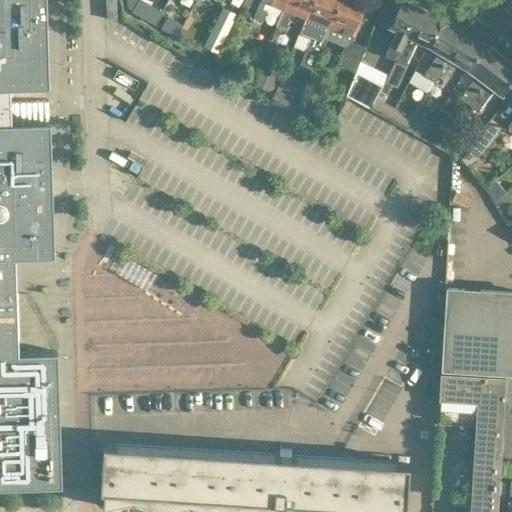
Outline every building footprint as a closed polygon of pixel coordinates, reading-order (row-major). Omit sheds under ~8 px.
[(18,352),(15,256),(54,254),(50,121),(11,122),(10,87),(49,85),(46,0),(0,0),(0,486),(62,485),(57,351),(18,352)] [(117,18),(116,0),(105,0),(107,19),(117,18)] [(283,7),(286,0),(259,0),(253,17),(262,20),(266,12),(261,10),(265,0),(283,7)] [(300,33),(313,0),(286,0),(283,7),(279,16),(275,25),(284,29),(291,10),(305,16),(299,32),(300,33)] [(328,27),(338,0),(313,0),(300,33),(295,46),(305,50),(299,64),(311,68),(321,44),(324,37),(325,35),(328,27)] [(356,20),(363,3),(355,0),(338,0),(328,27),(325,35),(337,40),(334,49),(343,53),(338,64),(355,71),(364,46),(352,41),(360,21),(356,20)] [(394,58),(421,6),(407,0),(400,0),(388,26),(397,30),(385,54),(394,58)] [(223,6),(202,46),(216,53),(236,13),(223,6)] [(433,80),(463,29),(442,16),(421,6),(394,58),(405,64),(417,40),(427,45),(437,51),(423,74),(433,80)] [(160,27),(175,35),(182,24),(167,15),(160,27)] [(480,88),(504,56),(485,42),(463,29),(433,80),(442,85),(456,62),(467,68),(475,75),(459,98),(464,102),(465,101),(468,104),(469,102),(480,88)] [(502,94),(511,80),(511,62),(504,56),(480,88),(469,102),(468,104),(471,106),(470,106),(477,111),(494,88),(502,94)] [(272,91),(277,75),(257,68),(251,84),(272,91)] [(382,84),(355,72),(346,95),(369,107),(382,84)] [(298,101),(276,89),(268,102),(291,115),(298,101)] [(388,117),(394,107),(376,97),(370,107),(388,117)] [(411,116),(394,107),(388,117),(405,127),(411,116)] [(411,116),(405,127),(422,136),(428,126),(431,120),(414,111),(411,116)] [(490,117),(461,158),(465,165),(469,163),(475,158),(482,149),(484,144),(486,146),(495,133),(495,132),(500,125),(490,117)] [(446,135),(428,126),(422,136),(440,146),(446,135)] [(445,138),(441,147),(459,157),(463,149),(445,138)] [(506,206),(511,200),(511,183),(493,201),(500,212),(507,207),(506,206)] [(511,213),(507,207),(500,212),(508,228),(511,225),(511,213)] [(511,290),(445,286),(440,369),(505,373),(503,411),(511,411),(511,290)] [(496,511),(503,411),(505,373),(440,369),(437,421),(475,423),(470,511),(496,511)] [(401,511),(402,507),(405,507),(408,461),(103,442),(100,488),(104,488),(103,506),(192,511),(401,511)]
